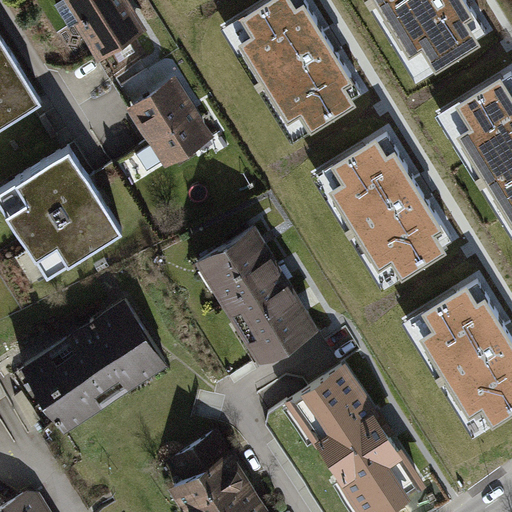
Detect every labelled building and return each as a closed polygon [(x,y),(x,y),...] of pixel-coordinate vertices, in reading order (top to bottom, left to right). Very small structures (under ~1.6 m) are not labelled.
[(125,0),(70,0),(67,2),(100,54),(143,27),(125,0)] [(294,0),(264,0),(240,15),(251,34),(239,41),(288,122),(301,114),(312,131),(357,103),(347,87),(355,82),(305,0),(304,0),(297,5),(294,0)] [(375,0),(409,54),(423,45),(437,68),(481,41),(467,18),(475,13),(466,0),(375,0)] [(0,125),(40,101),(0,37),(0,125)] [(511,90),(501,72),(455,100),(469,124),(457,131),(511,220),(511,90)] [(176,80),(131,108),(166,164),(211,136),(176,80)] [(376,133),(329,161),(341,180),(329,187),(378,268),(391,260),(401,277),(447,249),(437,233),(445,228),(395,146),(387,151),(376,133)] [(123,232),(72,150),(0,194),(0,196),(50,277),(123,232)] [(252,229),(200,261),(260,358),(312,326),(252,229)] [(467,282),(421,310),(432,328),(421,336),(469,416),(483,408),(493,425),(511,413),(511,336),(486,294),(478,299),(467,282)] [(124,304),(27,367),(67,426),(163,363),(124,304)] [(342,364),(291,397),(365,511),(373,511),(418,483),(342,364)] [(264,511),(213,432),(171,458),(184,479),(173,486),(189,511),(264,511)] [(42,511),(31,495),(4,511),(42,511)]
